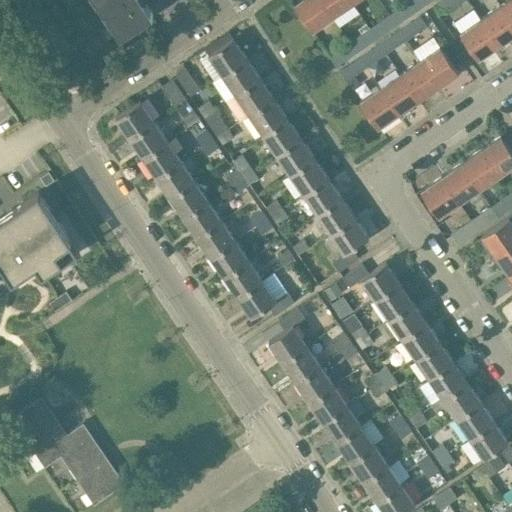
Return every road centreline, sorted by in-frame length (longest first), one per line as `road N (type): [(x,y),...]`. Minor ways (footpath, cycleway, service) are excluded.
road 1 (residential): [(328,511),(61,121)]
road 2 (residential): [(511,376),(396,205),(388,179),(393,165)]
road 3 (residential): [(61,121),(191,33)]
road 4 (residential): [(511,85),(393,165)]
